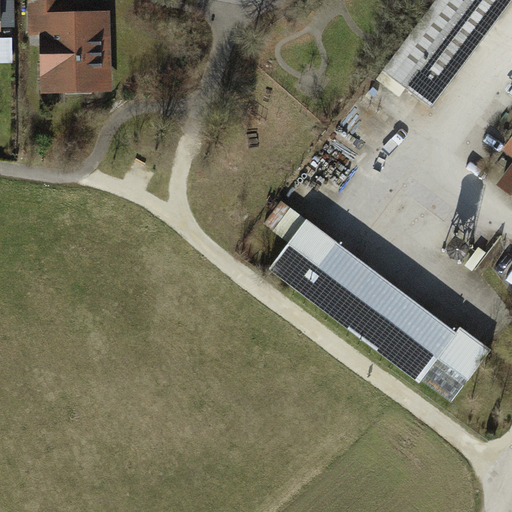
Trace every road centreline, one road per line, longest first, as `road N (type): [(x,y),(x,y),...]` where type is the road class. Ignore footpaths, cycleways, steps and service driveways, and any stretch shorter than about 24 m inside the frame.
road 1 (track): [(199,102),(177,186),(179,221),(511,482)]
road 2 (track): [(230,0),(226,46),(199,102),(149,103),(116,120),(95,167),(78,178),(0,170)]
